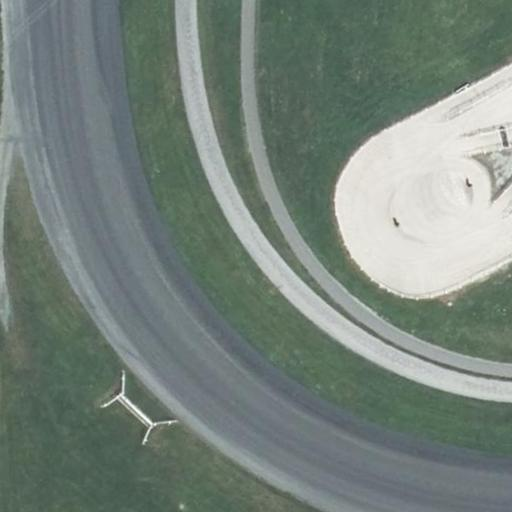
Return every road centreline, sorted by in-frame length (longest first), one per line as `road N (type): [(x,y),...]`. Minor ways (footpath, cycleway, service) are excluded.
road 1 (unknown): [(187,0),(200,124),(222,191),(260,251),(301,296),(382,350),(478,385),(511,388)]
road 2 (unknown): [(253,0),(254,152),(297,245),(322,280),(390,334),(511,371)]
